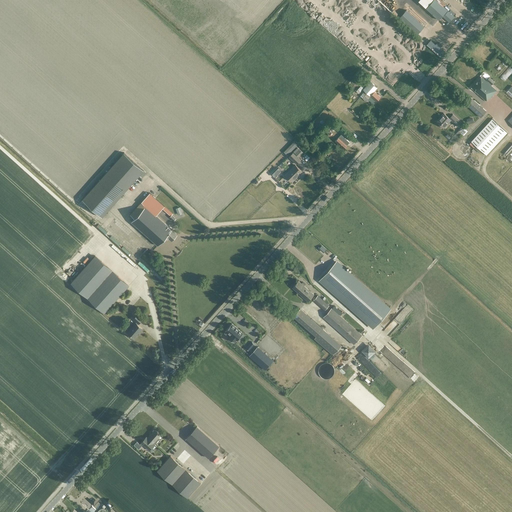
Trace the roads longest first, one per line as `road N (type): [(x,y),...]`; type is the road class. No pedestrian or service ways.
road 1 (tertiary): [(45,511),(504,0)]
road 2 (track): [(385,343),(510,455)]
road 3 (track): [(118,215),(98,220),(0,135)]
road 4 (track): [(0,147),(93,230)]
